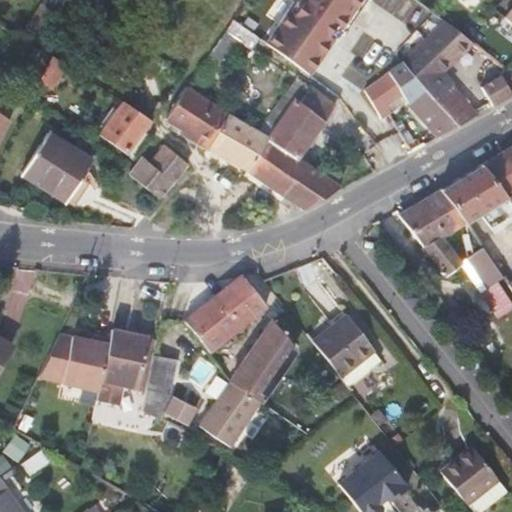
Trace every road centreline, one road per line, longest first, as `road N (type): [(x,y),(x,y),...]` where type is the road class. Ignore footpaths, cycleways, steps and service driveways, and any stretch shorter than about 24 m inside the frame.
road 1 (residential): [(0,238),(119,254),(211,251),(258,246),(338,215)]
road 2 (residential): [(338,215),(511,446)]
road 3 (residential): [(338,215),(511,119)]
